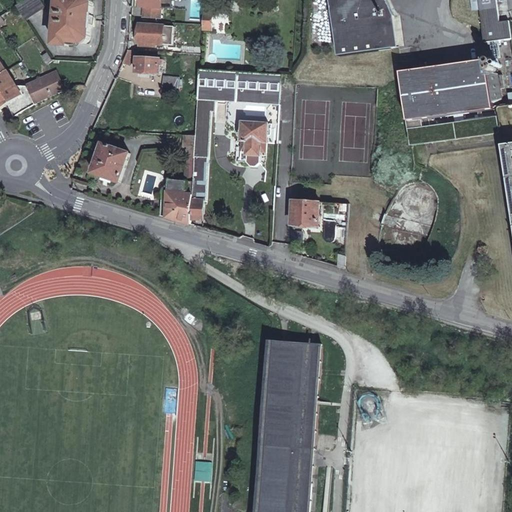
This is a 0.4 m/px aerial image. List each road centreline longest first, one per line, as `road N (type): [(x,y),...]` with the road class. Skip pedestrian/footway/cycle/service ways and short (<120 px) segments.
road 1 (residential): [(31,179),(78,204),(511,331)]
road 2 (unknown): [(298,0),(281,264)]
road 3 (residential): [(118,0),(114,44),(90,100),(70,135),(35,157)]
